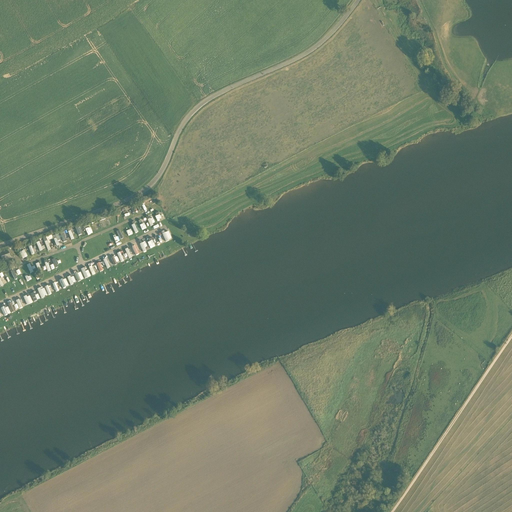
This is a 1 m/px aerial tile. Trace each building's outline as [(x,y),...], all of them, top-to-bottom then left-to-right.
[(150,227),(153,226),(152,223),(155,222),(152,216),(147,218),(150,227)] [(74,239),(72,234),(74,234),(72,228),(64,230),(65,234),(68,233),(71,240),(74,239)] [(162,234),(165,242),(169,241),(168,239),(171,238),(169,231),(162,234)] [(48,251),(51,250),(48,241),(53,239),(51,235),(43,238),(48,251)] [(152,240),(147,243),(150,249),(155,246),(152,240)] [(39,241),(36,242),(39,251),(45,249),(44,246),(41,247),(39,241)] [(128,248),(125,249),(128,258),(133,256),(131,251),(129,252),(128,248)] [(0,254),(2,261),(10,258),(8,252),(0,254)] [(95,265),(89,267),(92,276),(95,275),(94,272),(97,271),(95,265)] [(83,268),(81,269),(85,279),(91,276),(88,271),(85,272),(83,268)] [(80,274),(78,275),(77,273),(74,274),(77,281),(83,279),(80,274)] [(76,283),(74,277),(70,278),(70,277),(67,277),(69,285),(76,283)] [(68,286),(65,278),(59,280),(63,288),(68,286)] [(40,288),(37,289),(42,300),(45,298),(44,296),(47,295),(44,288),(41,290),(40,288)] [(26,296),(23,297),(27,305),(33,302),(30,296),(27,297),(26,296)] [(3,307),(0,308),(4,316),(10,313),(8,307),(4,308),(3,307)]
